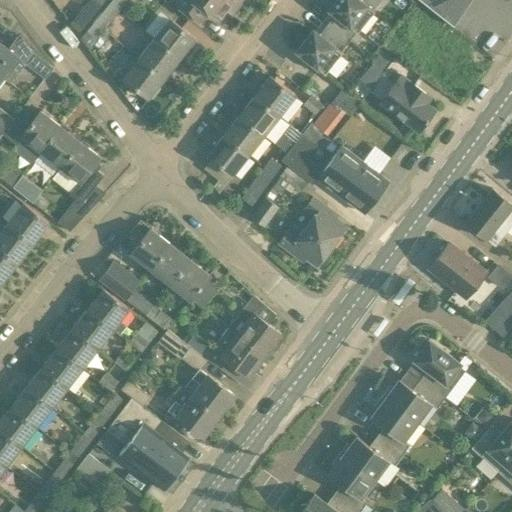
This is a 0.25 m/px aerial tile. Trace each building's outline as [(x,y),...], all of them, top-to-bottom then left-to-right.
[(111,0),(100,13),(110,21),(125,2),(122,0),(111,0)] [(233,11),(238,6),(230,0),(173,0),(173,1),(199,22),(207,12),(217,20),(225,9),(231,10),(233,11)] [(334,14),(326,23),(348,41),(356,31),(357,32),(381,0),(334,0),(328,9),(334,14)] [(421,0),(453,25),(469,0),(421,0)] [(93,41),(110,21),(100,13),(84,33),(93,41)] [(169,18),(153,38),(178,58),(194,38),(169,18)] [(340,50),(348,41),(326,23),(318,33),(313,29),(296,50),(324,73),(341,51),(340,50)] [(153,38),(138,57),(163,77),(178,58),(153,38)] [(0,76),(2,77),(9,83),(24,63),(44,77),(52,67),(31,51),(23,62),(0,43),(0,76)] [(147,97),(163,77),(138,57),(122,77),(147,97)] [(431,98),(415,85),(401,75),(380,103),(418,132),(435,110),(427,103),(431,98)] [(269,76),(253,96),(279,116),(294,96),(269,76)] [(356,103),(342,92),(334,104),(330,101),(314,124),(323,131),(327,134),(344,113),(347,114),(356,103)] [(322,105),(309,95),(302,104),(315,114),(322,105)] [(263,135),(279,116),(253,96),(238,115),(263,135)] [(0,108),(0,125),(5,130),(13,118),(0,108)] [(16,115),(13,118),(5,130),(1,134),(14,144),(21,135),(41,151),(60,126),(40,110),(29,126),(16,115)] [(238,115),(222,135),(248,155),(263,135),(238,115)] [(305,155),(315,143),(323,131),(314,124),(311,121),(302,133),(296,141),(281,160),(305,178),(316,164),(305,155)] [(41,151),(60,166),(80,141),(60,126),(41,151)] [(274,143),(286,152),(293,141),(281,133),(274,143)] [(232,174),(248,155),(222,135),(207,155),(232,174)] [(100,156),(80,141),(60,166),(79,180),(69,192),(76,198),(58,222),(70,231),(90,208),(82,202),(103,174),(97,170),(101,164),(96,161),(100,156)] [(341,145),(317,177),(363,212),(388,180),(341,145)] [(270,158),(256,177),(266,185),(279,165),(270,158)] [(0,177),(12,188),(20,178),(0,161),(0,177)] [(287,165),(284,169),(279,176),(299,192),(307,182),(287,165)] [(266,185),(256,177),(241,198),(252,205),(266,185)] [(30,185),(20,178),(12,188),(22,195),(30,185)] [(494,246),(511,224),(511,204),(492,188),(464,222),(494,246)] [(314,214),(305,226),(331,245),(345,226),(334,217),(337,214),(311,195),(303,206),(314,214)] [(277,207),(264,197),(250,217),(263,226),(277,207)] [(23,203),(7,222),(33,242),(48,223),(23,203)] [(0,248),(18,262),(33,242),(7,222),(0,231),(0,248)] [(316,265),(331,245),(305,226),(296,239),(285,231),(277,242),(303,261),(306,257),(316,265)] [(131,253),(150,268),(170,243),(150,228),(131,253)] [(428,268),(465,297),(486,271),(448,242),(428,268)] [(150,268),(169,283),(189,258),(170,243),(150,268)] [(0,279),(2,281),(18,262),(0,248),(0,279)] [(209,274),(189,258),(169,283),(189,299),(209,274)] [(124,300),(132,290),(139,281),(112,259),(97,279),(124,300)] [(511,324),(511,288),(494,308),(511,324)] [(87,308),(112,328),(128,309),(102,289),(87,308)] [(124,300),(144,315),(152,305),(132,290),(124,300)] [(252,295),(228,326),(264,354),(280,334),(268,324),(276,315),(252,295)] [(173,321),(152,305),(144,315),(165,331),(167,328),(173,321)] [(87,308),(72,328),(97,348),(112,328),(87,308)] [(264,354),(228,326),(212,347),(193,333),(186,343),(188,346),(207,360),(216,366),(223,357),(248,375),(264,354)] [(82,368),(97,348),(72,328),(56,348),(82,368)] [(198,369),(183,388),(218,415),(234,395),(200,369),(207,360),(188,346),(186,343),(167,328),(165,331),(157,341),(179,358),(180,356),(198,369)] [(130,342),(141,351),(149,341),(137,332),(130,342)] [(430,372),(423,382),(444,397),(451,387),(445,383),(460,363),(428,339),(413,359),(430,372)] [(56,348),(41,367),(67,387),(82,368),(56,348)] [(114,362),(126,371),(133,361),(121,352),(114,362)] [(51,407),(67,387),(41,367),(26,387),(51,407)] [(98,382),(110,391),(117,381),(106,372),(98,382)] [(437,408),(444,397),(423,382),(416,392),(398,379),(392,387),(389,385),(381,395),(417,422),(431,403),(437,408)] [(121,389),(130,397),(131,396),(142,405),(149,396),(128,380),(121,389)] [(202,437),(218,415),(183,388),(179,385),(169,398),(173,401),(167,410),(202,437)] [(26,387),(10,406),(36,426),(51,407),(26,387)] [(104,405),(111,411),(121,399),(113,393),(104,405)] [(403,440),(417,422),(381,395),(373,406),(376,408),(370,417),(388,429),(380,439),(402,455),(409,445),(403,440)] [(161,419),(142,405),(131,396),(130,397),(106,429),(125,444),(118,453),(163,488),(188,457),(181,452),(189,441),(161,419)] [(0,429),(21,446),(36,426),(10,406),(0,419),(0,429)] [(106,417),(99,412),(90,424),(97,429),(106,417)] [(471,447),(498,471),(511,454),(511,418),(497,436),(488,428),(471,447)] [(0,429),(0,461),(5,466),(21,446),(0,429)] [(91,437),(84,431),(75,444),(82,449),(91,437)] [(347,442),(339,453),(374,479),(384,486),(398,468),(394,465),(402,455),(380,439),(373,449),(356,436),(350,444),(347,442)] [(76,457),(69,451),(59,463),(67,469),(76,457)] [(97,486),(109,470),(88,453),(75,468),(97,486)] [(345,487),(338,496),(358,511),(359,511),(366,502),(360,498),(374,479),(339,453),(331,463),(334,466),(328,474),(345,487)] [(511,454),(498,471),(511,483),(511,454)] [(44,483),(52,489),(61,477),(53,471),(44,483)] [(29,503),(37,509),(46,497),(38,491),(29,503)] [(358,511),(359,511),(358,511),(338,496),(331,506),(313,493),(306,504),(299,504),(300,511),(299,511),(358,511)]
